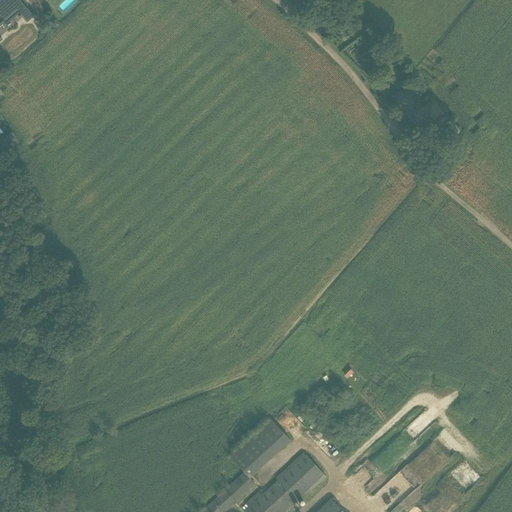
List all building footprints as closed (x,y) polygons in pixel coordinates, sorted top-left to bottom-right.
[(0,0),(0,40),(2,39),(0,37),(0,24),(1,23),(6,28),(8,27),(5,24),(17,14),(19,17),(20,16),(26,23),(33,17),(18,0),(0,0)] [(371,64),(363,71),(368,78),(376,71),(371,64)] [(418,121),(421,125),(428,121),(429,123),(442,114),(434,101),(423,108),(419,103),(413,107),(409,101),(412,99),(405,89),(394,97),(400,107),(402,106),(413,124),(418,121)] [(435,122),(438,127),(446,122),(443,118),(435,122)] [(442,136),(450,143),(460,132),(452,120),(442,127),(445,132),(442,136)] [(12,137),(9,139),(13,145),(18,142),(14,136),(12,137)] [(200,511),(225,511),(254,486),(248,479),(249,478),(290,441),(270,419),(229,456),(228,457),(243,473),(200,511)] [(245,511),(288,511),(293,508),(290,505),(297,499),(299,502),(326,477),(303,453),(275,479),(277,481),(262,495),(258,491),(251,498),(254,501),(244,511),(245,511)] [(343,511),(331,498),(315,511),(343,511)]
